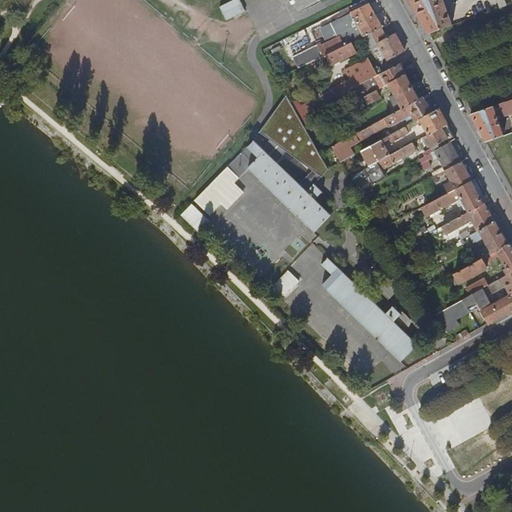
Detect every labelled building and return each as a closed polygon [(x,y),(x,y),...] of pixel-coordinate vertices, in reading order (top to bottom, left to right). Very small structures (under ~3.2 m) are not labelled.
[(227,20),(246,10),(240,0),(232,0),(220,7),(227,20)] [(302,0),(293,0),(299,10),(306,7),(302,0)] [(409,0),(428,34),(452,25),(442,0),(409,0)] [(372,33),(382,28),(368,3),(351,13),(352,15),(321,29),(326,40),(337,35),(339,38),(321,47),(325,56),(352,43),(354,42),(372,33)] [(388,38),(382,28),(372,33),(387,61),(405,52),(395,34),(388,38)] [(325,56),(318,60),(320,65),(328,61),(330,66),(356,53),(352,43),(325,56)] [(325,56),(321,47),(320,44),(293,58),(298,70),(318,60),(325,56)] [(331,89),(335,97),(376,76),(372,69),(367,59),(364,61),(350,68),(354,77),(331,89)] [(405,75),(400,64),(380,74),(386,86),(389,84),(405,75)] [(418,99),(405,75),(389,84),(394,95),(389,98),(394,106),(399,103),(402,109),(418,99)] [(376,91),(364,97),(368,105),(379,98),(376,91)] [(327,170),(286,96),(260,134),(270,141),(287,154),(312,171),(321,178),(327,170)] [(332,148),(341,163),(353,156),(349,147),(410,114),(415,122),(432,113),(421,98),(418,99),(402,109),(332,148)] [(504,111),(502,103),(470,115),(486,143),(503,136),(498,119),(497,113),(504,111)] [(447,125),(438,109),(432,113),(415,122),(391,135),(394,141),(408,134),(406,131),(421,123),(428,136),(447,125)] [(455,139),(447,125),(428,136),(424,138),(432,152),(434,151),(449,143),(455,139)] [(287,154),(270,141),(263,151),(277,164),(287,154)] [(389,157),(380,141),(361,152),(369,167),(389,157)] [(241,154),(193,201),(208,216),(220,205),(226,211),(242,195),(232,184),(248,169),(314,233),(330,217),(315,201),(322,193),(313,185),(306,193),(299,186),(277,164),(263,151),(254,142),(244,151),(255,163),(252,165),(241,154)] [(458,158),(449,143),(434,151),(442,167),(458,158)] [(416,151),(413,144),(389,157),(369,167),(372,175),(416,151)] [(470,182),(460,163),(445,171),(451,183),(443,187),(445,190),(434,196),(436,200),(470,182)] [(321,178),(312,171),(299,186),(306,193),(313,185),(321,178)] [(483,205),(470,182),(436,200),(422,207),(427,215),(459,198),(468,213),(483,205)] [(192,204),(181,215),(200,233),(211,221),(192,204)] [(468,213),(442,227),(446,234),(471,221),(473,220),(479,230),(494,222),(484,204),(483,205),(468,213)] [(477,232),(479,230),(473,220),(471,221),(477,232)] [(478,251),(482,258),(507,244),(494,222),(479,230),(477,232),(473,234),(469,236),(473,244),(483,238),(487,246),(478,251)] [(456,236),(459,242),(469,236),(473,234),(472,231),(467,233),(465,231),(456,236)] [(506,276),(511,272),(511,249),(509,243),(507,244),(482,258),(447,278),(451,286),(458,282),(459,284),(487,269),(485,265),(493,261),(498,254),(507,267),(502,270),(506,276)] [(322,286),(401,362),(417,346),(394,323),(401,315),(392,307),(385,315),(326,259),(321,265),(331,276),(322,286)] [(283,298),(300,280),(288,270),(272,287),(283,298)] [(479,307),(488,324),(511,310),(511,272),(506,276),(501,279),(510,295),(491,306),(481,289),(470,295),(429,318),(445,331),(459,324),(456,320),(479,307)] [(467,288),(470,295),(481,289),(487,286),(484,279),(467,288)]
